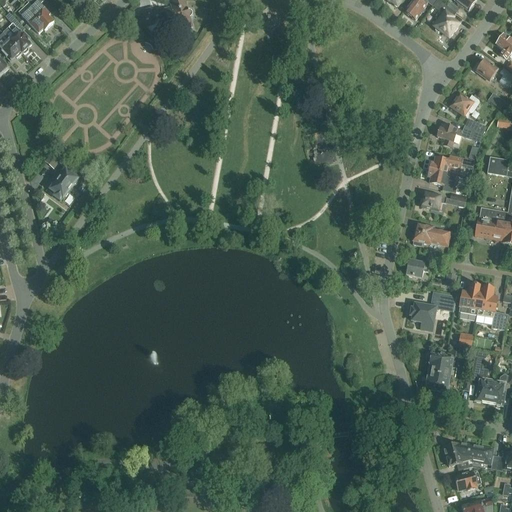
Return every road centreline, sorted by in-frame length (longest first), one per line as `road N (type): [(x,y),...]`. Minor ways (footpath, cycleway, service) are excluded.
road 1 (residential): [(28,293),(44,272),(1,113)]
road 2 (residential): [(392,251),(419,125),(447,74)]
road 3 (residential): [(413,414),(383,308),(392,251)]
road 4 (residential): [(1,113),(124,0)]
road 5 (residential): [(342,0),(447,74)]
road 6 (residential): [(511,276),(392,251)]
